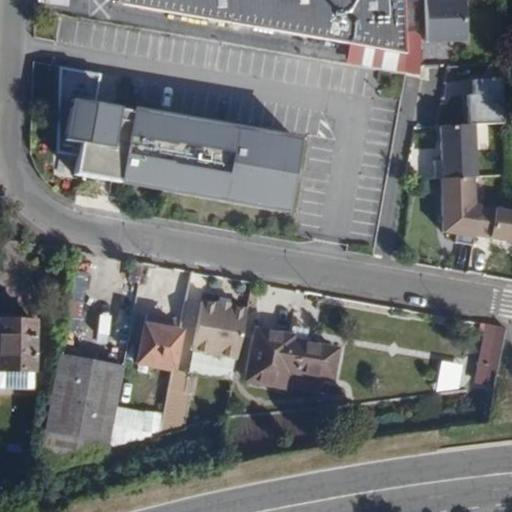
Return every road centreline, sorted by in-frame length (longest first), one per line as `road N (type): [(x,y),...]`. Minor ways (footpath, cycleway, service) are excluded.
road 1 (unclassified): [(375,282),(44,222),(19,196),(1,156),(7,0)]
road 2 (secondary): [(511,459),(198,511)]
road 3 (residential): [(375,282),(411,86)]
road 4 (secondary): [(354,511),(511,489)]
road 5 (unclassified): [(511,306),(375,282)]
